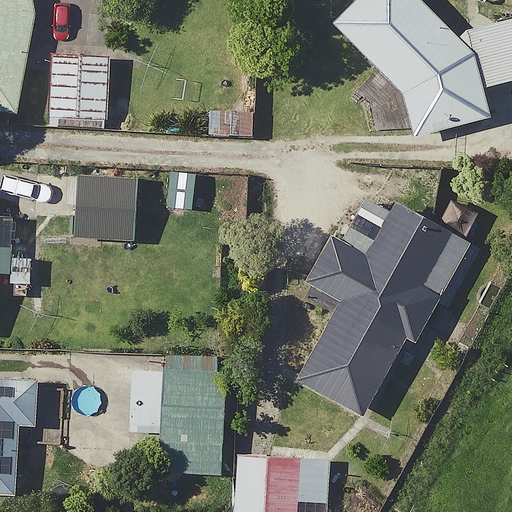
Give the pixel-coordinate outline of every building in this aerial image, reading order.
[(23,0),(0,0),(0,105),(14,107),(23,0)] [(511,13),(444,27),(417,0),(340,0),(324,16),(393,88),(406,132),(482,114),(475,86),(511,75),(511,13)] [(104,54),(47,51),(44,123),(100,125),(104,54)] [(246,107),(200,107),(200,134),(246,134),(246,107)] [(91,175),(31,173),(29,212),(89,214),(91,175)] [(411,340),(460,237),(363,191),(338,242),(321,234),(302,276),(329,289),(286,378),(358,412),(396,332),(411,340)] [(213,470),(218,360),(128,356),(125,428),(153,429),(152,467),(213,470)] [(26,422),(28,382),(0,379),(0,490),(7,491),(12,421),(26,422)] [(319,511),(324,455),(232,448),(227,511),(319,511)]
